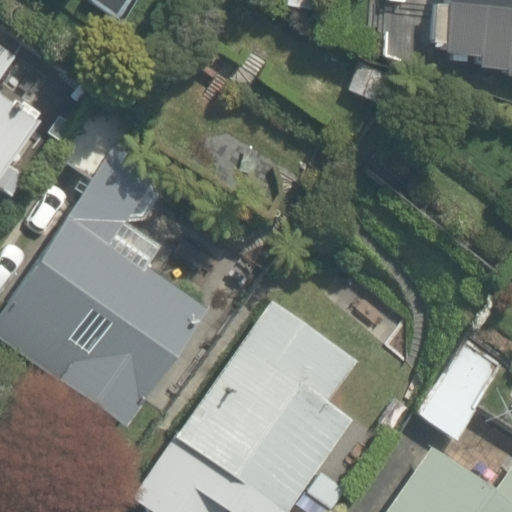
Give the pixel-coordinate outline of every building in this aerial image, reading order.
[(511,0),(427,0),(424,57),(459,59),(459,70),(511,73),(511,0)] [(0,108),(0,136),(14,119),(0,108)] [(89,242),(119,200),(76,169),(0,274),(0,363),(89,427),(177,305),(89,242)] [(306,397),(332,359),(241,295),(101,494),(127,511),(279,511),(269,505),(332,415),(306,397)] [(491,379),(446,348),(400,414),(444,445),(491,379)] [(510,511),(395,437),(345,511),(510,511)]
